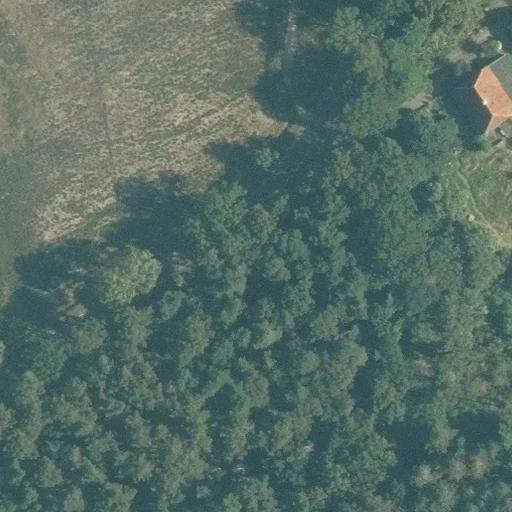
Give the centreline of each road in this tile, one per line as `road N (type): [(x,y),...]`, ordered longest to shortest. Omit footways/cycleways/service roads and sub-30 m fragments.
road 1 (unclassified): [(375,511),(438,291),(425,246),(335,98)]
road 2 (unclassified): [(0,376),(216,231),(287,169),(335,98)]
